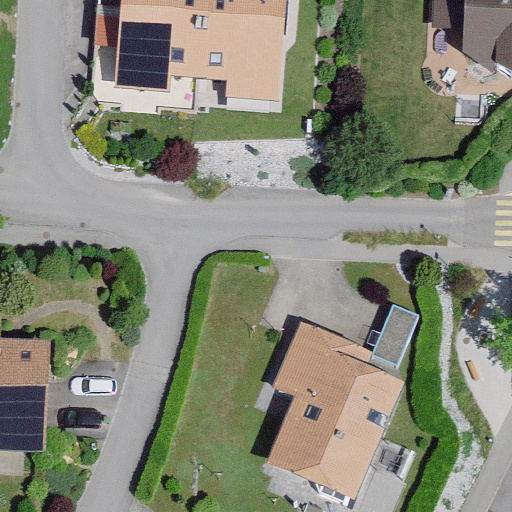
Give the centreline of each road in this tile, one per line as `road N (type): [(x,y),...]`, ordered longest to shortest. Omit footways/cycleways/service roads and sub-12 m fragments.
road 1 (residential): [(511,228),(181,213)]
road 2 (residential): [(181,213),(128,426),(86,511)]
road 3 (residential): [(42,210),(45,0)]
road 4 (residential): [(181,213),(42,210)]
